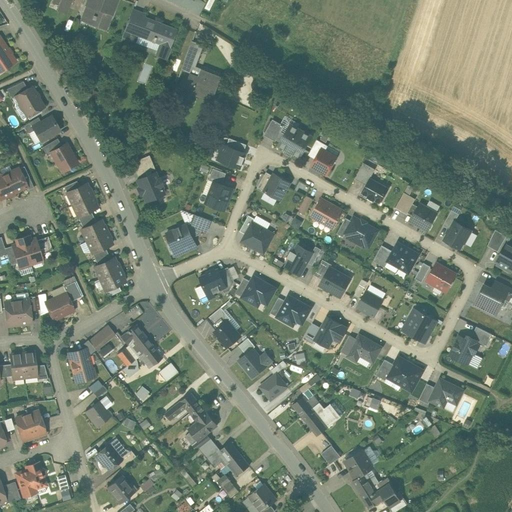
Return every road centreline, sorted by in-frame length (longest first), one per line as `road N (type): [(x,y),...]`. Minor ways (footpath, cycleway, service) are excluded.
road 1 (residential): [(224,247),(255,166),(272,157),(474,271),(430,361)]
road 2 (tertiary): [(152,283),(104,163),(3,0)]
road 3 (tertiary): [(329,511),(152,283)]
road 4 (residential): [(224,247),(430,361)]
road 5 (residential): [(46,337),(74,330),(152,283)]
